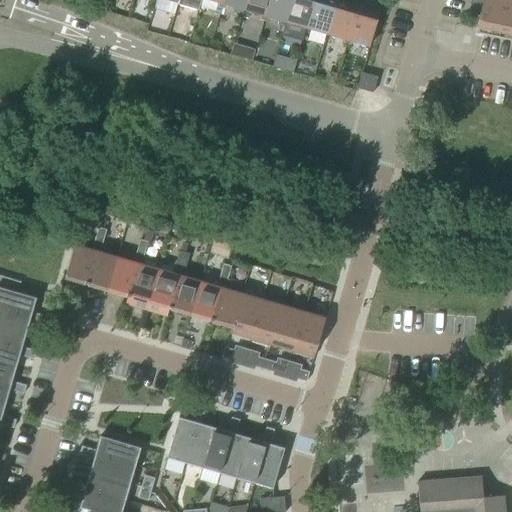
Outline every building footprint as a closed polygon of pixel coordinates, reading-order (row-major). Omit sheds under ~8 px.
[(242,8),(244,0),(222,0),(220,6),(224,7),(225,3),(242,8)] [(262,19),(267,0),(244,0),(242,8),(259,13),(258,17),(262,19)] [(290,0),(267,0),(262,19),(266,20),(268,16),(284,21),(290,0)] [(304,31),(313,0),(290,0),(284,21),(301,25),(300,30),(304,31)] [(326,33),(335,0),(313,0),(304,31),(308,32),(309,28),(326,33)] [(345,43),(358,0),(335,0),(326,33),(342,38),(341,41),(345,43)] [(380,6),(359,0),(358,0),(345,43),(350,44),(351,40),(368,45),(380,6)] [(511,0),(469,0),(469,3),(480,5),(476,26),(511,32),(511,0)] [(376,76),(361,71),(356,87),(371,92),(376,76)] [(107,229),(99,226),(95,238),(104,240),(107,229)] [(104,240),(95,238),(92,249),(96,250),(100,252),(104,240)] [(141,238),(137,250),(145,252),(148,241),(141,238)] [(96,250),(92,249),(75,244),(65,277),(87,284),(96,250)] [(100,252),(96,250),(87,284),(107,290),(117,257),(100,252)] [(145,252),(137,250),(134,261),(138,263),(128,296),(126,303),(147,309),(158,269),(160,261),(144,256),(145,252)] [(190,253),(182,250),(178,262),(187,265),(190,253)] [(138,263),(134,261),(117,257),(107,290),(128,296),(138,263)] [(158,269),(147,309),(167,316),(169,308),(179,275),(175,274),(177,266),(160,261),(158,269)] [(187,265),(178,262),(177,266),(175,274),(179,275),(184,276),(187,265)] [(232,265),(224,263),(220,275),(229,277),(232,265)] [(0,301),(32,311),(36,297),(18,291),(21,281),(0,274),(0,301)] [(184,276),(179,275),(169,308),(191,314),(200,281),(184,276)] [(229,277),(220,275),(217,286),(221,288),(225,289),(229,277)] [(221,288),(217,286),(200,281),(191,314),(212,320),(221,288)] [(225,289),(221,288),(212,320),(231,326),(240,293),(225,289)] [(251,338),(263,295),(259,294),(258,298),(240,293),(231,326),(229,331),(251,338)] [(272,344),(283,305),(266,300),(267,296),(263,295),(251,338),(272,344)] [(46,315),(32,311),(0,301),(0,318),(4,319),(8,321),(18,323),(28,326),(30,320),(44,324),(46,315)] [(292,350),(305,307),(301,306),(300,310),(283,305),(272,344),(292,350)] [(309,308),(305,307),(292,350),(314,356),(325,318),(308,313),(309,308)] [(24,341),(28,326),(18,323),(8,321),(4,319),(0,318),(0,333),(3,335),(13,338),(24,341)] [(0,333),(0,349),(2,350),(9,352),(19,355),(33,359),(36,350),(22,345),(24,341),(13,338),(3,335),(0,333)] [(225,346),(222,356),(231,359),(234,349),(225,346)] [(15,369),(19,355),(9,352),(2,350),(0,349),(0,364),(5,366),(15,369)] [(264,368),(267,358),(258,356),(255,366),(264,368)] [(276,361),(267,358),(264,368),(273,371),(276,361)] [(12,381),(15,369),(5,366),(0,364),(0,380),(1,381),(11,384),(12,381)] [(297,378),(307,381),(310,371),(300,368),(297,378)] [(0,396),(7,398),(9,389),(11,384),(1,381),(0,380),(0,396)] [(26,385),(12,381),(11,384),(9,389),(23,393),(26,385)] [(205,408),(197,406),(193,420),(196,422),(200,423),(205,408)] [(15,419),(2,415),(0,420),(0,423),(13,428),(15,419)] [(193,420),(178,416),(167,457),(185,462),(196,422),(193,420)] [(239,418),(231,416),(227,430),(231,432),(236,433),(239,418)] [(202,467),(214,427),(200,423),(196,422),(185,462),(202,467)] [(274,428),(266,426),(262,440),(266,441),(270,443),(274,429),(274,428)] [(231,432),(227,430),(214,427),(202,467),(220,472),(231,432)] [(236,433),(231,432),(220,472),(237,477),(249,436),(236,433)] [(100,435),(96,449),(94,453),(135,465),(140,447),(100,435)] [(262,440),(249,436),(237,477),(254,482),(266,441),(262,440)] [(284,447),(270,443),(266,441),(254,482),(272,487),(284,447)] [(96,449),(82,445),(80,453),(93,457),(94,453),(96,449)] [(130,481),(135,465),(94,453),(93,457),(90,470),(130,481)] [(125,498),(130,481),(90,470),(86,483),(85,487),(125,498)] [(144,475),(141,486),(151,489),(154,478),(144,475)] [(504,511),(503,495),(487,496),(482,492),(481,475),(417,480),(419,511),(504,511)] [(86,483),(72,479),(70,487),(83,490),(85,487),(86,483)] [(148,499),(151,489),(141,486),(138,496),(148,499)] [(121,511),(125,498),(85,487),(83,490),(79,506),(88,509),(89,508),(103,511),(121,511)] [(284,511),(284,496),(272,497),(272,511),(284,511)] [(272,511),(272,497),(260,498),(260,511),(272,511)]
